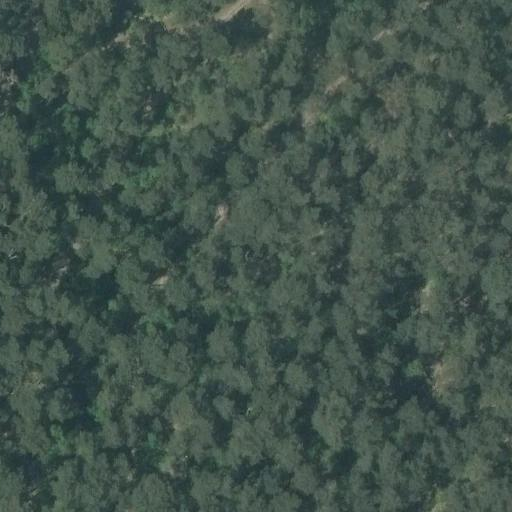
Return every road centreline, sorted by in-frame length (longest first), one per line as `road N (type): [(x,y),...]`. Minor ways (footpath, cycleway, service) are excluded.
road 1 (unknown): [(126,511),(130,358),(233,193),(337,75),(420,0)]
road 2 (track): [(30,511),(26,404),(39,311),(138,118),(246,0)]
